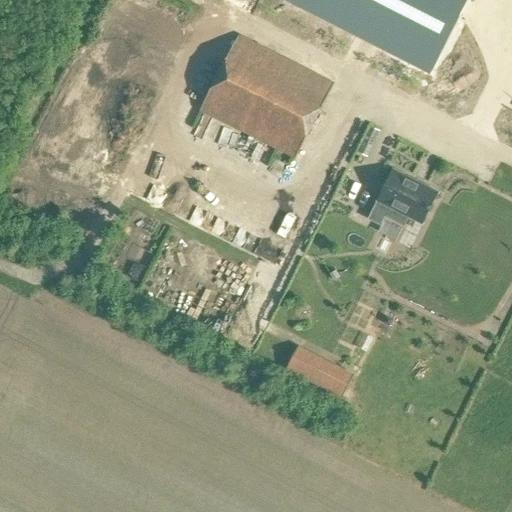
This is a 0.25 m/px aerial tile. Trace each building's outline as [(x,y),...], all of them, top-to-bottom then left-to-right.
[(296,161),(335,85),(238,35),(199,111),(296,161)] [(367,157),(379,133),(370,128),(358,153),(367,157)] [(438,194),(394,172),(379,202),(380,203),(371,220),(381,224),(385,216),(404,226),(409,217),(423,224),(438,194)] [(194,202),(186,214),(196,220),(204,208),(194,202)] [(355,376),(317,356),(304,381),(343,400),(355,376)]
